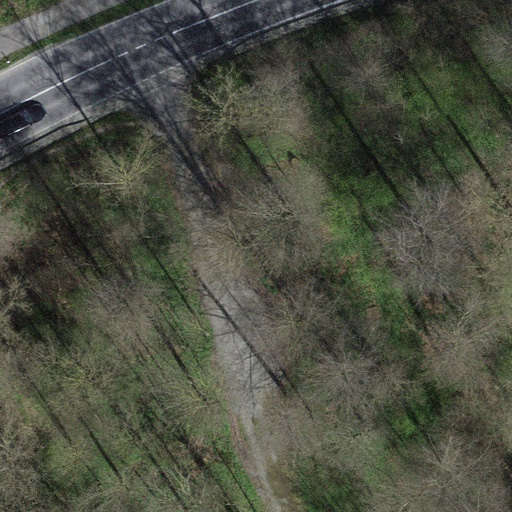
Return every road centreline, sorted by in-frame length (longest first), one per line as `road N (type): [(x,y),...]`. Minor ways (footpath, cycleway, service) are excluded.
road 1 (track): [(292,511),(163,109)]
road 2 (secondary): [(261,0),(0,108)]
